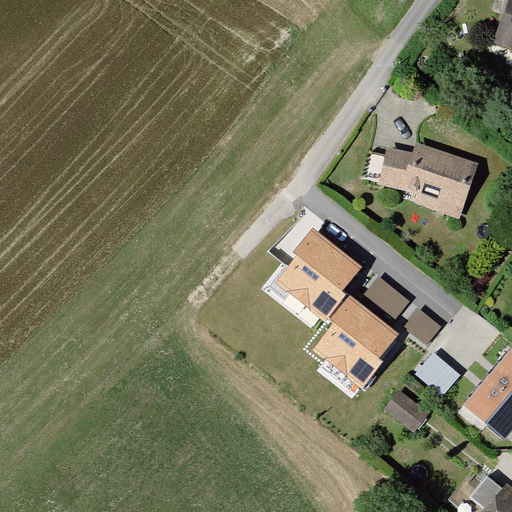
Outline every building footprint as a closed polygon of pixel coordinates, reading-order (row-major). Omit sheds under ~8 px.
[(511,9),(501,45),(511,48),(511,9)] [(464,224),(482,167),(460,160),(458,164),(420,152),(417,160),(394,153),(383,188),(424,201),(425,195),(452,203),(447,219),(464,224)] [(369,286),(333,259),(315,282),(351,310),(369,286)] [(375,275),(364,297),(401,316),(412,294),(375,275)] [(422,305),(406,322),(429,344),(445,327),(422,305)] [(511,365),(511,367),(482,342),(455,372),(484,397),(469,413),(508,447),(511,442),(511,365)] [(434,421),(404,395),(388,414),(418,440),(434,421)] [(511,511),(511,494),(498,511),(511,511)]
